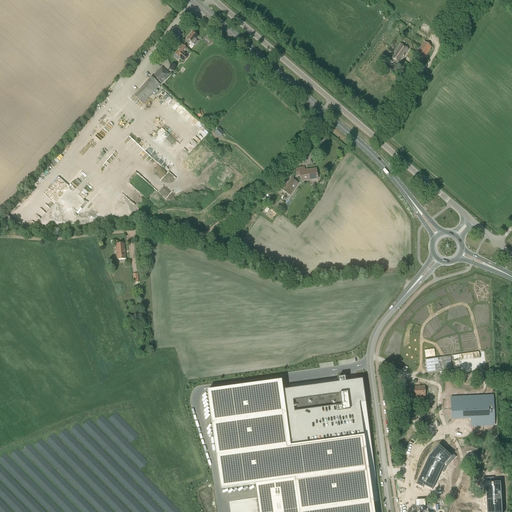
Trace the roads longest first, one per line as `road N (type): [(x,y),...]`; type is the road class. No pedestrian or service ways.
road 1 (track): [(0,236),(203,235),(276,176),(331,99)]
road 2 (primary): [(419,211),(373,155),(194,0)]
road 3 (unclassified): [(439,191),(216,0)]
road 4 (tertiary): [(390,511),(370,350),(375,331),(436,258)]
